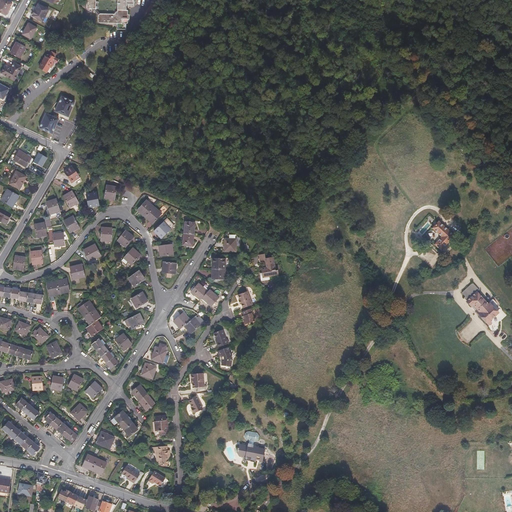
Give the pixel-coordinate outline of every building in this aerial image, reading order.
[(12,3),(6,0),(0,0),(0,11),(6,15),(12,3)] [(86,4),(86,9),(88,11),(96,11),(98,16),(98,18),(100,18),(99,21),(108,21),(108,23),(116,23),(116,29),(126,29),(126,23),(127,23),(128,10),(125,10),(125,6),(130,6),(130,4),(132,4),(132,0),(86,0),(86,1),(84,2),(86,4)] [(48,9),(38,4),(33,15),(42,20),(48,9)] [(36,27),(28,23),(23,34),(31,38),(36,27)] [(25,46),(17,42),(11,53),(19,57),(25,46)] [(47,71),(53,60),(56,62),(57,62),(59,59),(55,57),(57,54),(52,51),(50,55),(48,54),(47,56),(46,55),(39,67),(47,71)] [(53,60),(47,71),(50,72),(56,62),(53,60)] [(14,80),(21,66),(15,63),(14,66),(12,65),(11,68),(5,65),(1,73),(14,80)] [(0,96),(0,99),(2,101),(5,100),(8,94),(5,93),(3,98),(0,96)] [(64,95),(58,110),(71,116),(78,101),(64,95)] [(47,112),(41,127),(54,133),(60,121),(61,118),(47,112)] [(47,151),(38,146),(32,157),(41,162),(47,151)] [(20,151),(14,160),(25,166),(30,158),(20,151)] [(74,181),(79,177),(73,167),(64,172),(71,184),(75,181),(74,181)] [(16,172),(10,184),(19,189),(26,177),(16,172)] [(109,198),(114,199),(116,187),(107,186),(105,198),(109,199),(109,198)] [(15,201),(16,202),(19,197),(7,190),(1,201),(12,207),(15,201)] [(78,202),(76,199),(72,192),(63,197),(70,208),(73,206),(73,205),(78,202)] [(86,195),(88,206),(94,205),(94,207),(99,206),(96,193),(86,195)] [(56,214),(60,213),(56,199),(46,202),(50,214),(56,213),(56,214)] [(142,214),(145,217),(154,207),(146,201),(138,210),(143,213),(142,214)] [(154,207),(145,217),(148,220),(149,219),(153,223),(161,214),(162,215),(166,210),(163,207),(158,211),(154,207)] [(11,216),(1,210),(0,211),(0,221),(6,225),(11,216)] [(76,230),(80,229),(73,216),(64,221),(70,233),(76,230)] [(167,218),(155,230),(159,235),(158,236),(161,239),(175,226),(167,218)] [(184,234),(194,235),(195,223),(186,222),(184,234)] [(46,234),(45,228),(44,223),(34,225),(37,238),(40,237),(40,235),(46,234)] [(433,249),(440,254),(453,239),(437,225),(431,232),(440,241),(433,249)] [(105,240),(111,240),(112,228),(102,227),(101,241),(105,241),(105,240)] [(126,231),(118,240),(123,244),(122,245),(125,248),(134,237),(126,231)] [(61,246),(65,246),(63,233),(53,234),(54,246),(61,246)] [(194,235),(184,234),(183,246),(193,247),(194,235)] [(225,239),(225,251),(236,251),(236,240),(225,239)] [(96,259),(101,257),(95,245),(84,250),(89,261),(96,257),(96,259)] [(172,245),(160,246),(161,251),(160,252),(160,256),(174,255),(172,245)] [(133,248),(125,257),(129,261),(128,262),(132,265),(141,255),(133,248)] [(31,252),(33,264),(39,264),(39,265),(43,264),(41,251),(31,252)] [(15,256),(13,268),(19,269),(19,270),(23,271),(25,258),(15,256)] [(270,278),(279,277),(278,270),(275,270),(273,257),(264,258),(265,261),(265,265),(266,265),(267,267),(261,268),(263,278),(268,277),(269,278),(270,278)] [(213,269),(225,269),(225,259),(213,259),(213,269)] [(163,262),(163,266),(164,266),(163,273),(176,274),(177,264),(163,262)] [(81,277),(81,279),(85,278),(82,265),(70,267),(73,279),(81,277)] [(225,269),(213,269),(212,279),(225,279),(225,269)] [(139,271),(129,278),(133,283),(132,283),(134,287),(145,279),(139,271)] [(57,281),(60,295),(64,294),(64,292),(70,291),(67,279),(57,281)] [(56,296),(60,295),(57,281),(47,283),(50,295),(56,294),(56,296)] [(202,298),(208,292),(199,284),(192,292),(201,300),(202,298)] [(479,292),(472,284),(462,295),(465,298),(464,299),(467,302),(466,303),(471,308),(473,306),(482,315),(480,317),(489,326),(489,329),(492,332),(496,332),(499,329),(499,324),(507,316),(502,310),(493,300),(488,305),(487,305),(488,304),(487,303),(487,304),(481,298),(481,297),(480,297),(477,294),(479,292)] [(13,289),(11,298),(18,299),(20,290),(17,290),(18,287),(13,287),(13,289)] [(3,297),(11,298),(13,289),(5,288),(3,297)] [(208,292),(202,298),(211,306),(218,298),(210,290),(208,292)] [(19,301),(26,302),(27,293),(20,291),(19,301)] [(239,300),(240,304),(242,309),(251,306),(246,292),(237,295),(239,300)] [(26,302),(34,303),(35,294),(27,293),(26,302)] [(142,293),(132,299),(135,304),(134,305),(136,308),(148,301),(142,293)] [(35,294),(34,303),(42,304),(43,295),(35,294)] [(85,317),(95,310),(89,301),(86,303),(84,300),(77,305),(82,313),(82,314),(84,317),(85,317)] [(243,319),(241,319),(243,325),(253,322),(250,314),(252,313),(250,309),(240,312),(242,316),(243,319)] [(95,310),(85,317),(88,321),(87,322),(89,325),(101,317),(95,310)] [(181,329),(185,326),(190,321),(184,313),(174,321),(181,329)] [(140,314),(129,319),(131,324),(130,325),(132,329),(144,323),(140,314)] [(190,321),(185,326),(192,333),(201,325),(194,317),(190,321)] [(0,318),(0,327),(9,330),(11,320),(0,318)] [(98,321),(87,328),(90,333),(89,334),(91,337),(103,329),(98,321)] [(20,322),(15,331),(26,336),(30,326),(20,322)] [(40,328),(33,335),(41,343),(48,336),(40,328)] [(223,341),(220,331),(211,334),(216,348),(226,344),(224,340),(223,341)] [(132,344),(125,335),(120,338),(119,337),(115,340),(124,351),(132,344)] [(92,345),(97,351),(104,345),(106,344),(103,339),(100,341),(99,339),(92,345)] [(0,349),(0,350),(7,353),(10,345),(3,342),(0,349)] [(56,342),(46,346),(52,358),(62,353),(56,342)] [(7,353),(15,355),(18,347),(10,345),(7,353)] [(102,357),(108,352),(104,345),(97,351),(102,357)] [(166,347),(161,345),(160,349),(156,348),(152,359),(162,363),(166,351),(165,351),(166,347)] [(15,355),(23,358),(25,350),(18,347),(15,355)] [(224,348),(214,352),(216,358),(217,357),(219,360),(218,367),(227,368),(228,359),(224,348)] [(25,350),(23,358),(30,360),(33,352),(25,350)] [(106,363),(113,358),(108,352),(102,357),(106,363)] [(113,358),(106,363),(111,369),(118,364),(113,358)] [(159,369),(146,364),(142,375),(152,379),(154,373),(158,374),(159,369)] [(191,374),(192,388),(204,387),(203,373),(191,374)] [(74,374),(68,386),(74,389),(73,390),(77,392),(84,379),(74,374)] [(53,376),(51,388),(57,389),(57,390),(61,391),(63,378),(53,376)] [(31,378),(32,389),(38,389),(38,390),(43,390),(42,377),(31,378)] [(0,382),(0,384),(2,393),(14,390),(12,380),(0,382)] [(95,382),(86,390),(91,395),(90,396),(93,399),(102,389),(95,382)] [(139,401),(147,394),(140,385),(132,391),(139,401)] [(147,394),(139,401),(147,410),(154,404),(147,394)] [(187,401),(191,408),(190,408),(192,413),(194,413),(202,409),(195,397),(187,401)] [(15,405),(21,410),(27,404),(21,399),(15,405)] [(21,410),(27,415),(33,408),(27,404),(21,410)] [(79,404),(71,413),(77,418),(76,419),(78,422),(88,412),(79,404)] [(33,408),(27,415),(34,420),(39,414),(33,408)] [(119,424),(128,417),(123,411),(115,418),(119,424)] [(50,425),(56,418),(50,413),(44,419),(50,425)] [(161,430),(162,435),(169,434),(169,423),(167,424),(166,415),(156,416),(156,421),(155,421),(156,430),(160,430),(161,430)] [(124,430),(133,424),(128,417),(119,424),(124,430)] [(50,425),(56,430),(62,423),(56,418),(50,425)] [(1,429),(8,435),(15,427),(8,421),(1,429)] [(56,430),(62,435),(68,428),(62,423),(56,430)] [(133,424),(124,430),(129,436),(138,430),(133,424)] [(8,435),(14,440),(21,432),(15,427),(8,435)] [(68,428),(62,435),(72,442),(77,436),(68,428)] [(257,433),(248,431),(245,433),(244,436),(246,439),(248,440),(254,442),(255,442),(259,440),(260,436),(257,433)] [(14,440),(21,445),(27,437),(21,432),(14,440)] [(102,433),(98,444),(109,449),(114,438),(102,433)] [(21,445),(27,450),(33,443),(27,437),(21,445)] [(241,441),(237,443),(236,450),(238,453),(250,456),(250,457),(255,458),(255,457),(259,458),(258,460),(262,460),(265,447),(258,445),(258,444),(253,443),(254,442),(248,440),(247,443),(241,441)] [(33,443),(27,450),(33,456),(40,448),(33,443)] [(168,455),(170,455),(169,446),(151,447),(152,450),(156,450),(156,456),(159,455),(160,461),(160,464),(169,464),(169,459),(168,455)] [(82,466),(91,470),(97,458),(87,455),(82,466)] [(97,458),(91,470),(101,474),(106,462),(97,458)] [(131,479),(130,480),(134,483),(140,474),(126,465),(122,473),(128,477),(131,479)] [(154,471),(149,478),(150,479),(148,480),(152,483),(153,481),(160,486),(165,478),(154,471)] [(36,479),(37,490),(40,492),(42,487),(40,487),(42,482),(45,483),(46,478),(43,477),(44,475),(38,473),(36,479)] [(0,492),(6,493),(8,493),(10,480),(0,478),(0,492)] [(32,486),(20,484),(18,494),(31,496),(32,486)] [(57,498),(66,502),(70,493),(70,492),(66,490),(66,491),(65,492),(61,490),(57,498)] [(78,496),(70,493),(66,502),(74,506),(78,496)] [(86,500),(78,496),(74,506),(82,509),(86,500)] [(95,509),(98,510),(101,503),(98,502),(98,500),(89,497),(87,500),(86,500),(85,505),(86,505),(85,508),(94,511),(95,509)] [(100,511),(111,511),(115,506),(102,502),(99,511),(100,511)]
